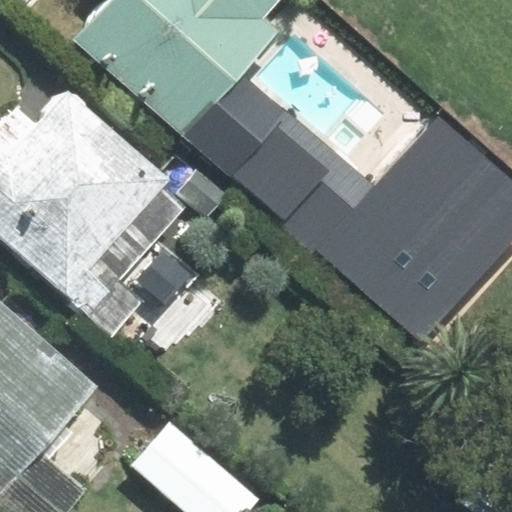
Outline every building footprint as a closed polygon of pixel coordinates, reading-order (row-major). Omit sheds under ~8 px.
[(0,0),(17,15),(30,0),(0,0)] [(98,0),(60,40),(192,164),(204,151),(252,197),(314,131),(243,64),(263,42),(244,25),(264,3),(260,0),(98,0)] [(0,115),(0,257),(105,346),(138,307),(113,286),(178,209),(45,97),(17,130),(0,115)] [(0,511),(58,511),(69,500),(33,469),(58,440),(48,432),(81,392),(0,323),(0,511)] [(143,417),(109,454),(172,511),(241,511),(245,509),(143,417)]
